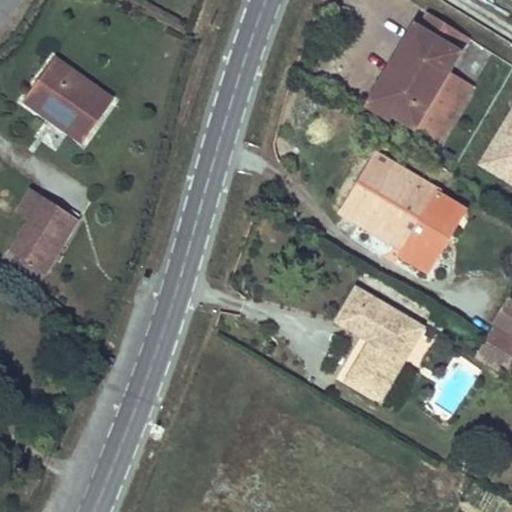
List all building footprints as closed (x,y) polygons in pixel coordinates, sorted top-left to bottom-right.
[(414,34),(452,56),(463,39),(426,16),(414,34)] [(409,32),(366,104),(371,107),(414,34),(409,32)] [(388,116),(409,129),(430,143),(465,90),(441,74),(452,56),(414,34),(371,107),(388,116)] [(54,57),(22,101),(81,144),(105,110),(81,93),(89,84),(54,57)] [(112,99),(89,84),(81,93),(105,110),(112,99)] [(388,116),(371,107),(369,111),(385,121),(388,116)] [(511,189),(511,112),(479,171),(511,189)] [(440,191),(376,153),(372,160),(436,198),(438,194),(440,191)] [(436,198),(372,160),(341,213),(361,225),(365,218),(408,244),(403,251),(400,256),(428,274),(454,228),(428,211),(436,198)] [(44,200),(29,191),(13,214),(28,225),(44,200)] [(436,198),(428,211),(454,228),(465,211),(438,194),(436,198)] [(45,275),(77,220),(44,200),(28,225),(10,252),(21,260),(17,267),(29,276),(35,268),(45,275)] [(408,244),(365,218),(361,225),(403,251),(408,244)] [(363,353),(349,379),(381,397),(423,324),(358,287),(338,319),(372,340),(379,343),(375,352),(363,353)] [(511,299),(509,298),(495,321),(511,330),(511,299)] [(504,367),(511,355),(484,338),(477,351),(504,367)] [(379,343),(372,340),(363,353),(375,352),(379,343)]
